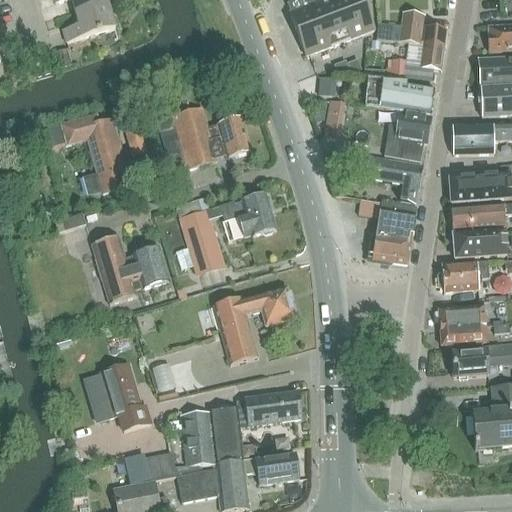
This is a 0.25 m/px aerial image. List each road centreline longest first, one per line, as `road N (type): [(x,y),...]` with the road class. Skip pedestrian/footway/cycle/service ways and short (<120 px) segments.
road 1 (residential): [(416,303),(464,0)]
road 2 (residential): [(96,223),(299,167)]
road 3 (tertiary): [(339,511),(328,301)]
road 4 (tertiary): [(299,167),(238,0)]
road 5 (tertiary): [(328,301),(299,167)]
road 6 (residential): [(400,434),(416,303)]
